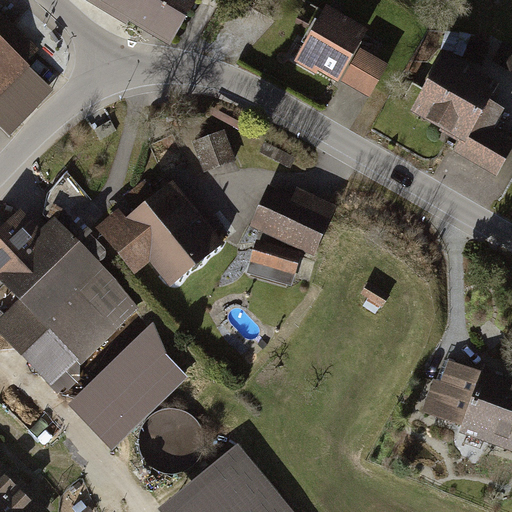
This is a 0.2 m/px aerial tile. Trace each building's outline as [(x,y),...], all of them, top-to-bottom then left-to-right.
[(93,0),(169,45),(196,0),(93,0)] [(331,11),(301,66),(372,105),(393,68),(363,52),(373,34),(331,11)] [(45,89),(0,44),(0,127),(3,130),(45,89)] [(458,156),(501,178),(511,157),(511,142),(497,134),(509,113),(495,106),(505,86),(449,56),(417,117),(465,142),(458,156)] [(224,129),(194,142),(207,172),(237,159),(224,129)] [(207,223),(177,186),(131,223),(123,212),(100,231),(138,279),(154,267),(174,292),(238,241),(217,215),(207,223)] [(256,230),(316,258),(339,209),(300,191),(296,199),(276,190),(256,230)] [(0,333),(51,394),(139,319),(65,232),(64,230),(43,248),(30,232),(0,257),(0,290),(21,315),(0,332),(0,333)] [(152,326),(69,407),(112,450),(186,378),(163,355),(152,326)] [(426,426),(511,462),(511,395),(450,370),(426,426)] [(292,511),(238,444),(158,509),(160,511),(292,511)] [(0,509),(24,488),(0,461),(0,509)] [(0,509),(0,511),(45,511),(24,488),(0,509)]
